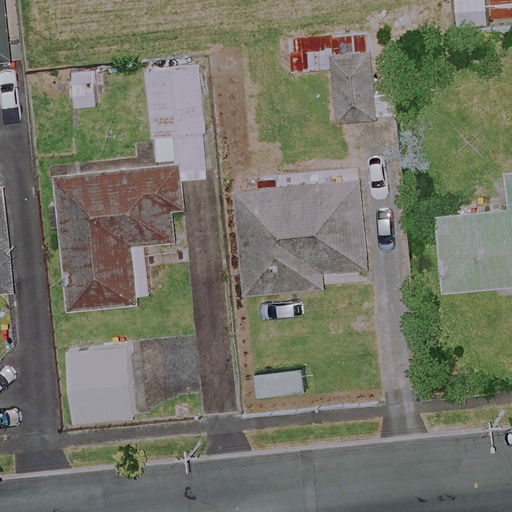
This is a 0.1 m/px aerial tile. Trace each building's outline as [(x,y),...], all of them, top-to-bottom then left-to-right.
[(0,0),(0,58),(7,59),(9,0),(0,0)] [(377,94),(373,46),(336,49),(343,120),(398,115),(396,92),(377,94)] [(140,302),(139,289),(152,288),(148,241),(185,238),(180,178),(212,176),(204,62),(154,66),(160,161),(61,168),(71,307),(140,302)] [(103,108),(101,64),(70,65),(73,110),(103,108)] [(374,264),(367,176),(242,186),(251,290),(330,283),(329,268),(374,264)] [(0,289),(19,288),(9,187),(0,187),(0,289)] [(511,205),(442,212),(449,288),(511,282),(511,205)] [(140,415),(135,345),(74,349),(79,419),(140,415)]
